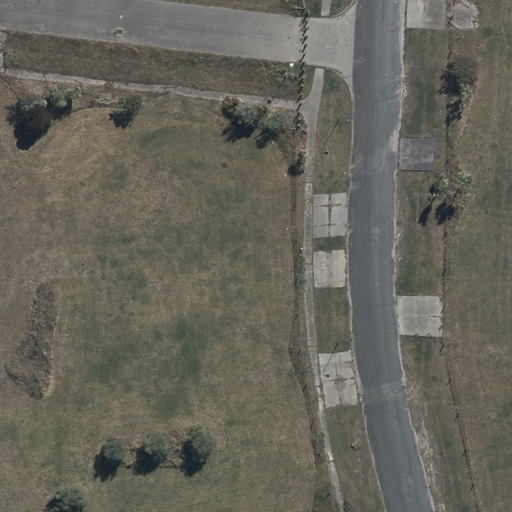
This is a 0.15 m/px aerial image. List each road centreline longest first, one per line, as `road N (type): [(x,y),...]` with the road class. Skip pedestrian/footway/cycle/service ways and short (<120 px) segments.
road 1 (residential): [(411,511),(372,305),(376,46)]
road 2 (residential): [(376,46),(0,5)]
